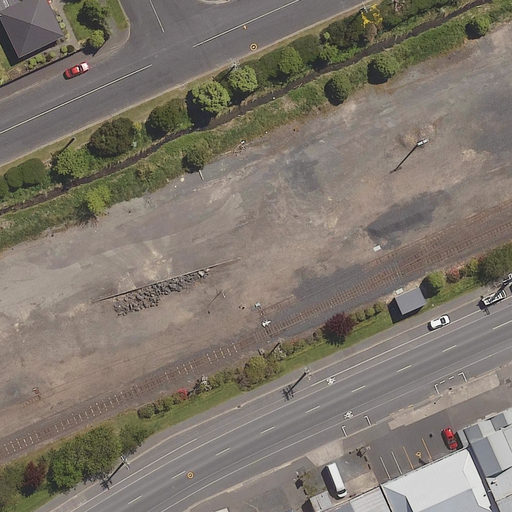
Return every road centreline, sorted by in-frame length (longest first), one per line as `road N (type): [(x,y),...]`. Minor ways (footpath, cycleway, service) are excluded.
road 1 (unclassified): [(511,318),(223,450),(110,511)]
road 2 (residential): [(174,55),(0,133)]
road 3 (residential): [(298,0),(174,55)]
